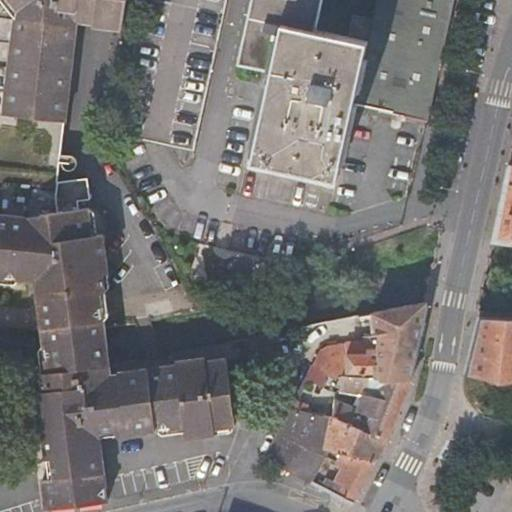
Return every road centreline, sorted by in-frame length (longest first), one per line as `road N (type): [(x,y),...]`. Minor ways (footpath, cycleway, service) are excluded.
road 1 (secondary): [(378,511),(431,413),(511,62)]
road 2 (residential): [(290,511),(238,496),(152,511)]
